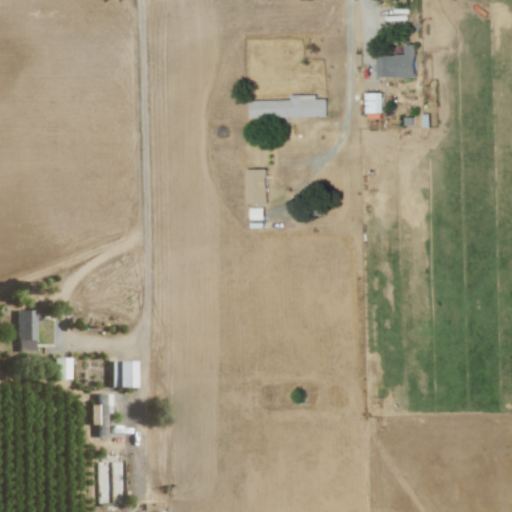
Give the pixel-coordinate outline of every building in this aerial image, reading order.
[(377,56),(377,78),(416,77),(415,45),(404,45),(405,55),(377,56)] [(381,93),(365,94),(365,113),(381,113),(381,93)] [(326,99),(315,99),(315,95),(290,96),(291,99),(249,101),(250,120),(327,116),(326,99)] [(266,169),(246,170),(247,204),(266,204),(266,169)] [(34,322),(40,323),(40,311),(16,311),(16,352),(33,352),(34,322)] [(68,359),(52,359),(52,379),(68,379),(68,359)] [(132,361),(109,361),(108,387),(132,387),(132,361)] [(95,405),(88,406),(89,422),(96,422),(96,438),(107,437),(105,394),(95,394),(95,405)]
